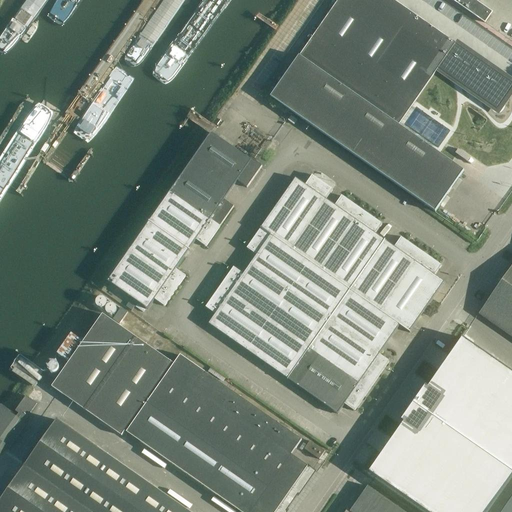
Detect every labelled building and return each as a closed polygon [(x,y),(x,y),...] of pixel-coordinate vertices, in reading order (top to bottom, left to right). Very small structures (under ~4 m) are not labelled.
[(338,0),(270,98),(435,213),(464,172),(398,126),(437,70),(438,69),(498,110),(511,89),(511,83),(392,0),(338,0)] [(450,0),(485,24),(492,13),(474,0),(450,0)] [(190,164),(230,192),(237,182),(247,189),(262,167),(252,159),(250,161),(211,134),(190,164)] [(190,164),(170,193),(220,228),(234,207),(224,200),(230,192),(190,164)] [(333,190),(312,176),(305,186),(296,179),(261,229),(291,250),(325,200),(326,200),(333,190)] [(206,248),(220,228),(170,193),(108,282),(148,310),(154,300),(164,307),(186,277),(176,270),(196,241),(206,248)] [(320,270),(362,211),(342,197),(335,207),(326,200),(325,200),(291,250),(320,270)] [(350,291),(385,241),(375,235),(382,225),(362,211),(320,270),(350,291)] [(320,270),(291,250),(261,229),(247,249),(257,256),(250,265),(329,321),(350,291),(320,270)] [(385,241),(350,291),(380,312),(421,252),(401,238),(394,248),(385,241)] [(421,252),(380,312),(400,326),(399,326),(409,333),(414,325),(422,314),(444,283),(434,276),(441,266),(421,252)] [(309,350),(329,321),(250,265),(244,275),(234,268),(220,288),(309,350)] [(511,267),(479,315),(511,338),(511,267)] [(288,380),(309,350),(220,288),(206,308),(216,315),(209,325),(288,380)] [(329,321),(309,350),(368,392),(389,362),(383,358),(379,355),(399,326),(400,326),(380,312),(350,291),(329,321)] [(127,313),(121,309),(113,320),(119,325),(127,313)] [(180,356),(174,365),(103,315),(52,388),(122,436),(125,432),(126,433),(239,511),(276,511),(308,467),(292,456),(302,441),(180,356)] [(424,511),(511,511),(511,372),(462,338),(368,473),(424,511)] [(309,350),(288,380),(338,415),(344,405),(354,412),(368,392),(309,350)] [(20,420),(19,419),(21,416),(26,419),(37,404),(26,396),(15,412),(18,414),(16,417),(0,406),(0,457),(2,454),(3,455),(7,448),(9,450),(26,425),(20,421),(20,420)] [(0,511),(188,511),(58,421),(59,421),(57,420),(56,422),(56,423),(54,427),(48,423),(21,461),(27,465),(0,503),(0,511)] [(310,442),(304,450),(319,460),(325,452),(310,442)] [(404,511),(368,487),(351,511),(348,509),(345,511),(404,511)]
